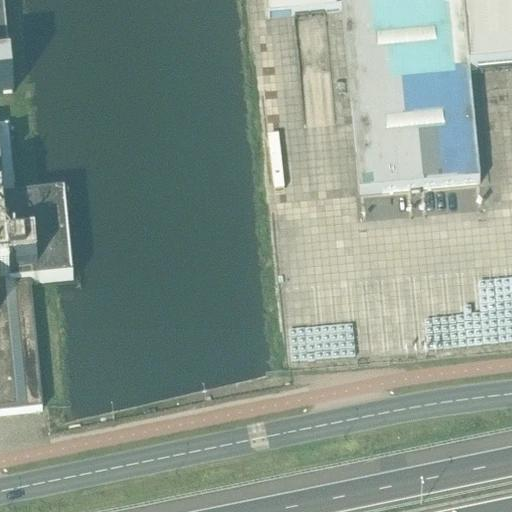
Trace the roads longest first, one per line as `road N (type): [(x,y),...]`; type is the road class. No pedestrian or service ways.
road 1 (secondary): [(0,491),(361,416),(511,394)]
road 2 (unknown): [(511,223),(335,236),(315,208),(307,150)]
road 3 (motorway): [(511,461),(266,511)]
